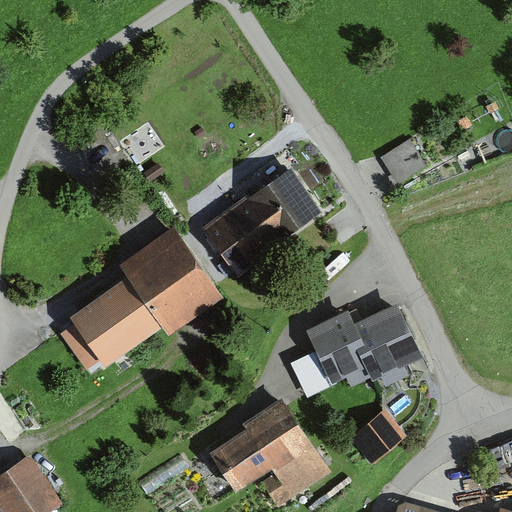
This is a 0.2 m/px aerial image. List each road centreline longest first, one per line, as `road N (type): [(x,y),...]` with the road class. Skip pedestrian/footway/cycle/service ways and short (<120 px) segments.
road 1 (unknown): [(308,114),(2,362)]
road 2 (unclassified): [(384,511),(430,455),(511,415)]
